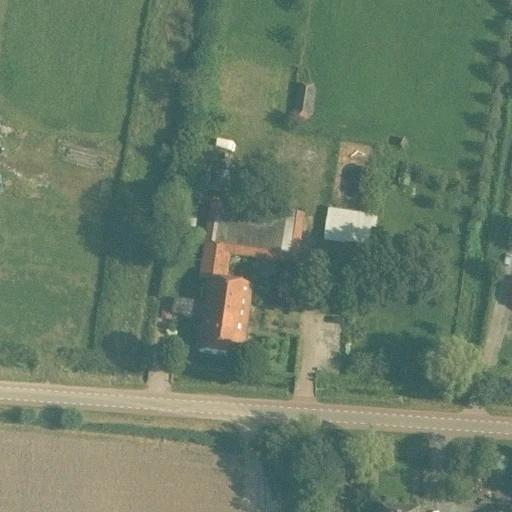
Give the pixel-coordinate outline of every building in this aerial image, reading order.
[(300,87),(298,114),(311,115),(312,88),(300,87)] [(325,242),(372,247),(376,214),(329,210),(325,242)] [(210,283),(200,353),(242,359),(252,289),(227,285),(232,253),(259,257),(265,221),(253,219),(247,219),(215,214),(207,269),(212,270),(210,283)] [(320,270),(360,276),(364,248),(324,243),(320,270)] [(179,299),(177,313),(203,317),(206,303),(179,299)]
